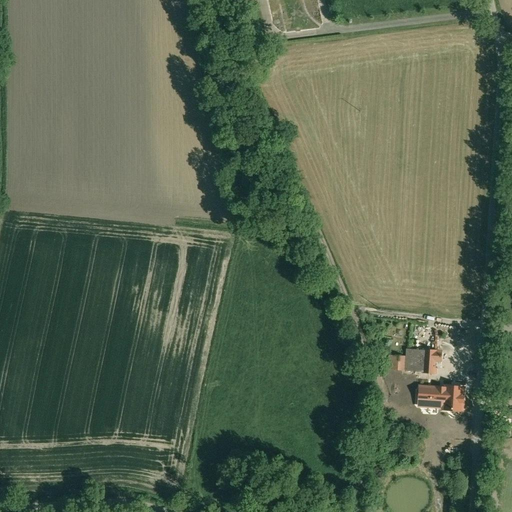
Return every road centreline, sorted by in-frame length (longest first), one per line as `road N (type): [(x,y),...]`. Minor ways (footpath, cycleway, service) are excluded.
road 1 (unclassified): [(351,511),(380,392),(350,308),(208,0)]
road 2 (unclassified): [(502,42),(472,511)]
road 3 (unclassified): [(0,511),(138,502),(163,511)]
road 4 (unknown): [(358,329),(484,325)]
